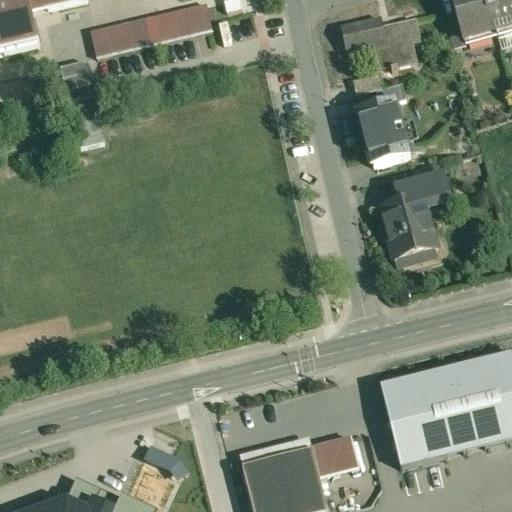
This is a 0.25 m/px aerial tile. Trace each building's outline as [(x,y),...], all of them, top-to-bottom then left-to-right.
[(0,0),(0,59),(40,50),(32,17),(88,4),(87,0),(0,0)] [(486,0),(450,0),(457,23),(463,44),(464,44),(496,35),(486,0)] [(511,0),(486,0),(496,35),(511,30),(511,0)] [(207,8),(173,16),(179,43),(213,35),(207,8)] [(173,16),(90,35),(97,63),(179,43),(173,16)] [(341,31),(347,56),(385,47),(392,77),(398,75),(398,73),(418,68),(413,48),(421,47),(416,24),(383,31),(381,22),(341,31)] [(457,23),(446,27),(454,53),(466,50),(464,44),(463,44),(457,23)] [(380,79),(353,86),(357,100),(377,95),(384,93),(380,79)] [(384,93),(377,95),(381,110),(396,106),(396,107),(406,104),(402,88),(384,93)] [(381,110),(357,116),(366,151),(369,150),(375,170),(410,161),(396,107),(396,106),(381,110)] [(440,169),(414,176),(421,201),(423,200),(425,208),(448,202),(440,169)] [(421,201),(380,212),(394,264),(437,252),(425,208),(423,200),(421,201)] [(511,360),(511,358),(380,390),(401,474),(511,446),(511,360)] [(351,442),(312,452),(313,454),(320,483),(360,474),(351,442)] [(327,511),(320,483),(313,454),(243,472),(252,511),(327,511)] [(90,511),(66,501),(35,511),(90,511)]
